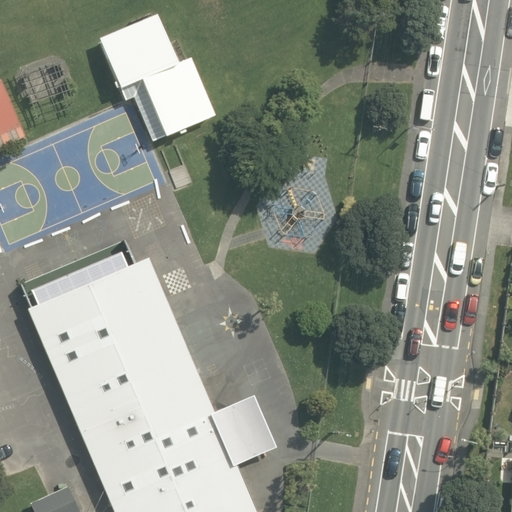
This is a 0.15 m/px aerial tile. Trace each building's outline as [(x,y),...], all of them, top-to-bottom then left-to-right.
[(159,17),(100,43),(122,93),(139,86),(163,137),(215,114),(189,58),(179,62),(159,17)] [(25,77),(0,86),(0,162),(52,142),(25,77)] [(197,418),(132,259),(15,306),(98,511),(234,511),(221,479),(258,465),(233,404),(197,418)] [(500,481),(511,482),(509,511),(511,511),(511,455),(502,454),(500,481)] [(59,511),(47,480),(13,494),(19,511),(59,511)]
